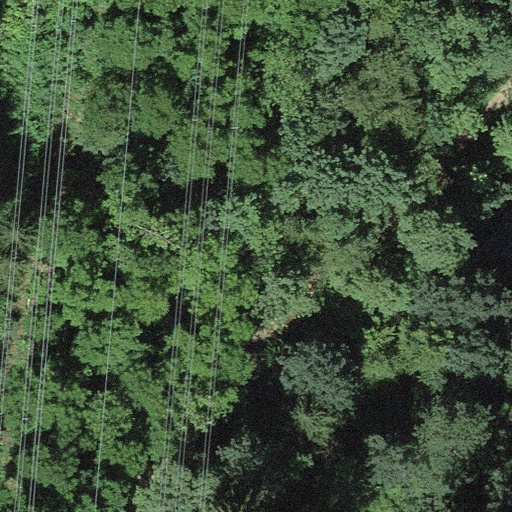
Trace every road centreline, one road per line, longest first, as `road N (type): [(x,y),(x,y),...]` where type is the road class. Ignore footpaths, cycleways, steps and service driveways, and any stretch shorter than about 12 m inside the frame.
road 1 (track): [(511,100),(174,444),(124,511)]
road 2 (track): [(0,495),(108,0)]
